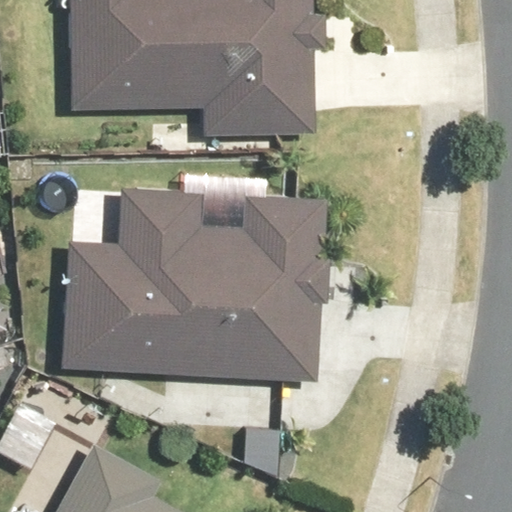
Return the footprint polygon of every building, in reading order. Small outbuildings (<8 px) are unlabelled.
[(65,0),(64,108),(197,111),(196,136),(307,138),(309,50),(319,50),(319,14),(308,14),(307,0),(65,0)] [(113,247),(62,244),(56,367),(307,380),(311,303),(322,303),(324,257),(317,257),(319,201),(240,198),(238,229),(193,226),(195,194),(117,189),(113,247)] [(46,423),(4,403),(0,412),(0,457),(23,469),(46,423)] [(296,424),(242,423),(241,478),(295,479),(296,424)] [(48,511),(160,511),(140,501),(152,479),(87,443),(48,511)]
